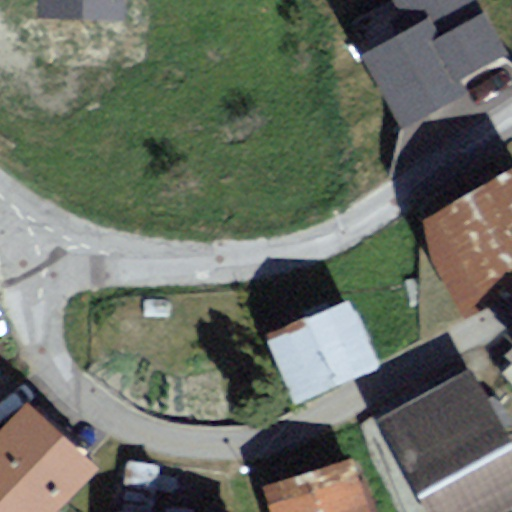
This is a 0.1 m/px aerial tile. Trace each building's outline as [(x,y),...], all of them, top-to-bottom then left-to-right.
[(122,0),(40,0),(40,10),(122,13),(122,0)] [(474,0),(393,0),(344,26),(397,129),(465,94),(459,81),(504,58),(474,0)] [(511,165),(415,223),(428,282),(465,320),(511,290),(511,165)] [(344,305),(261,333),(288,409),(377,373),(344,305)] [(511,331),(488,351),(511,376),(511,331)] [(372,419),(420,511),(504,511),(511,508),(511,461),(464,374),(372,419)] [(49,511),(89,469),(18,405),(0,423),(0,511),(49,511)] [(364,511),(345,460),(252,489),(259,511),(364,511)]
